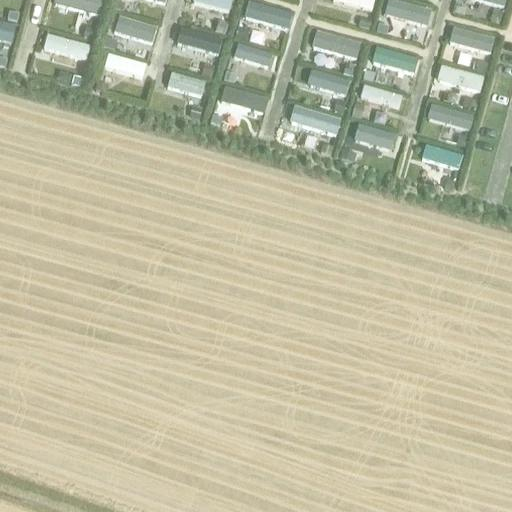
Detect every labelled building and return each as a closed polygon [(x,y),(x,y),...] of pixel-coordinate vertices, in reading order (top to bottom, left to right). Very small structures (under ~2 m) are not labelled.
[(96,24),(101,7),(74,0),(53,0),(50,12),(96,24)] [(162,11),(165,0),(126,0),(126,1),(162,11)] [(226,19),(230,4),(213,0),(192,0),(190,9),(226,19)] [(369,17),(372,3),(358,0),(332,0),(331,8),(369,17)] [(502,14),(506,0),(462,0),(462,4),(502,14)] [(429,17),(387,6),(383,22),(425,33),(429,17)] [(290,21),(247,9),(243,25),(286,37),(290,21)] [(150,51),(155,35),(116,24),(112,40),(150,51)] [(0,49),(9,52),(13,34),(0,30),(0,49)] [(488,61),(492,46),(451,36),(447,51),(488,61)] [(215,63),(219,48),(178,37),(174,53),(215,63)] [(354,67),(358,51),(314,40),(310,56),(354,67)] [(85,68),(88,53),(44,41),(41,56),(85,68)] [(270,61),(235,51),(231,64),(266,75),(270,61)] [(415,67),(374,56),(370,70),(411,82),(415,67)] [(140,84),(143,71),(105,61),(102,74),(140,84)] [(477,100),(482,85),(438,73),(434,89),(477,100)] [(344,103),(348,88),(309,78),(305,93),(344,103)] [(199,104),(203,89),(169,80),(165,95),(199,104)] [(400,104),(362,93),(358,105),(397,116),(400,104)] [(260,122),(264,107),(222,96),(218,111),(260,122)] [(468,138),(472,124),(429,112),(425,127),(468,138)] [(334,142),(338,126),(292,114),(287,130),(334,142)] [(393,143),(356,133),(352,148),(389,158),(393,143)] [(457,177),(461,164),(423,153),(419,166),(457,177)]
